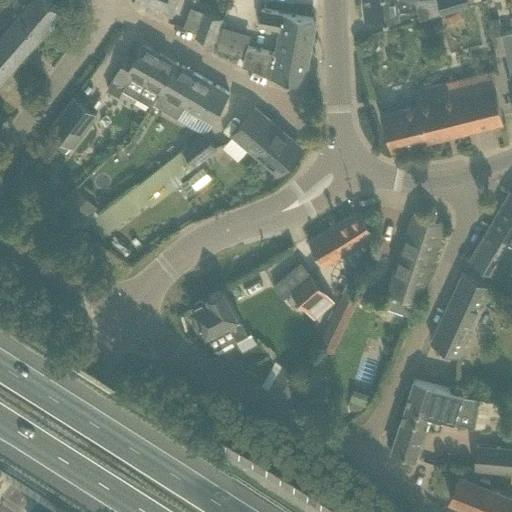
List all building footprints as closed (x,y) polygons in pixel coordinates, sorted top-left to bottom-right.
[(0,82),(61,11),(47,0),(19,0),(12,9),(1,0),(0,1),(0,82)] [(147,0),(150,1),(147,7),(171,16),(177,0),(147,0)] [(412,0),(362,0),(365,18),(400,14),(399,2),(412,0)] [(471,4),(470,2),(474,0),(438,0),(442,13),(471,4)] [(270,76),(305,83),(316,22),(313,18),(263,8),(260,25),(280,29),(275,52),(247,46),(242,64),(270,76)] [(195,36),(212,42),(221,17),(204,11),(195,36)] [(218,46),(243,54),(250,31),(225,23),(218,46)] [(511,31),(501,33),(511,77),(507,78),(511,96),(511,31)] [(153,103),(177,63),(143,43),(133,60),(126,56),(107,89),(119,95),(125,84),(138,91),(135,96),(152,105),(153,103)] [(229,93),(177,63),(153,103),(178,119),(184,107),(212,123),(229,93)] [(391,150),(503,121),(498,102),(499,101),(495,84),(450,95),(447,83),(415,91),(418,104),(399,108),(380,115),(391,150)] [(72,146),(96,114),(73,97),(49,128),(72,146)] [(301,147),(255,108),(233,134),(278,173),(301,147)] [(204,131),(180,150),(194,167),(217,149),(204,131)] [(98,206),(87,196),(76,185),(56,206),(79,227),(81,228),(94,218),(91,215),(98,206)] [(511,190),(511,189),(488,227),(511,241),(511,190)] [(364,240),(373,235),(361,213),(356,212),(309,240),(323,264),(343,253),(350,265),(372,253),(364,240)] [(443,223),(414,214),(408,233),(383,307),(411,316),(443,223)] [(511,241),(488,227),(469,259),(486,269),(495,275),(503,280),(509,283),(510,282),(511,278),(511,241)] [(431,342),(460,355),(493,284),(464,270),(431,342)] [(335,302),(311,273),(282,297),(299,317),(307,310),(309,311),(301,318),(310,329),(319,322),(316,318),(335,302)] [(216,349),(237,338),(238,340),(248,335),(223,288),(208,296),(209,298),(203,301),(201,300),(195,303),(195,305),(192,307),(208,336),(209,336),(216,349)] [(340,335),(359,295),(345,288),(326,329),(340,335)] [(299,383),(281,367),(268,389),(289,401),(299,383)] [(474,427),(479,397),(463,396),(464,392),(414,379),(405,406),(443,418),(474,427)] [(416,458),(427,426),(439,430),(443,418),(405,406),(391,450),(416,458)] [(511,471),(511,446),(497,445),(495,470),(511,471)] [(471,511),(511,511),(511,495),(460,475),(450,499),(466,505),(464,509),(471,511)]
